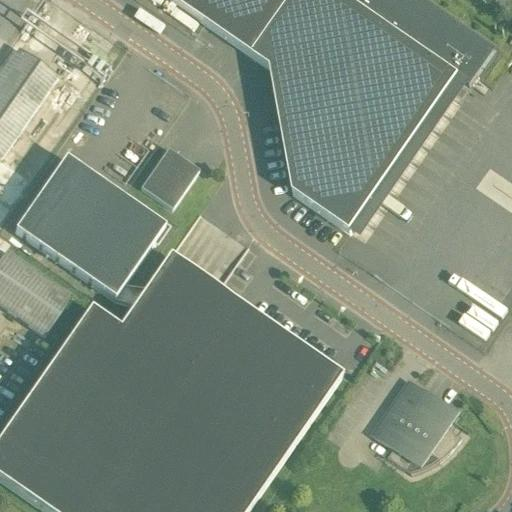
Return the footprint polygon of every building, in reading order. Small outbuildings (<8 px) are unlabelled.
[(164,0),(262,68),(309,0),(164,0)] [(270,74),(285,159),(293,199),(351,236),(458,82),(470,90),(493,57),(411,0),(309,0),(262,68),(270,74)] [(36,20),(49,29),(60,11),(47,3),(36,20)] [(0,162),(0,163),(58,80),(18,53),(0,78),(0,162)] [(441,174),(449,165),(418,142),(411,151),(441,174)] [(171,214),(198,174),(167,153),(140,192),(171,214)] [(164,232),(121,202),(65,162),(14,235),(113,305),(164,232)] [(0,228),(11,202),(0,197),(0,228)] [(0,309),(44,340),(72,301),(6,255),(0,262),(0,309)] [(325,370),(168,261),(118,333),(90,313),(0,442),(0,485),(38,511),(249,511),(341,381),(339,379),(328,366),(325,370)] [(446,412),(411,388),(411,389),(412,390),(377,441),(375,441),(375,442),(394,455),(388,463),(412,479),(420,477),(427,474),(434,470),(440,466),(447,461),(452,455),(457,449),(462,443),(438,426),(448,411),(447,410),(446,412)] [(364,401),(353,407),(359,421),(371,415),(364,401)]
